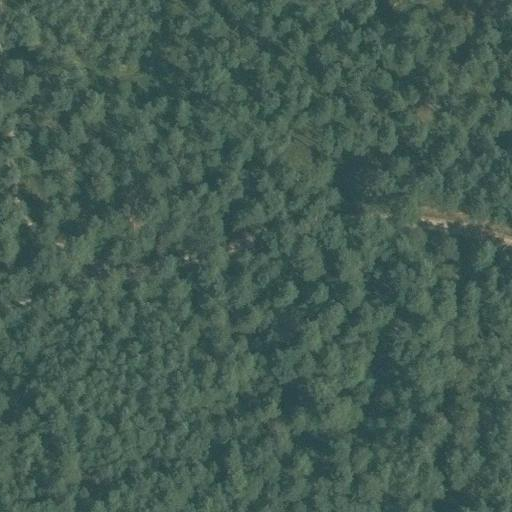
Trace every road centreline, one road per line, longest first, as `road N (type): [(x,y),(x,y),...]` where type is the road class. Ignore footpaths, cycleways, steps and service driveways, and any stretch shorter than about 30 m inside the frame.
road 1 (track): [(0,38),(20,217),(33,241),(73,275),(96,282),(354,215),(452,225),(511,244)]
road 2 (track): [(442,511),(450,313),(471,232)]
